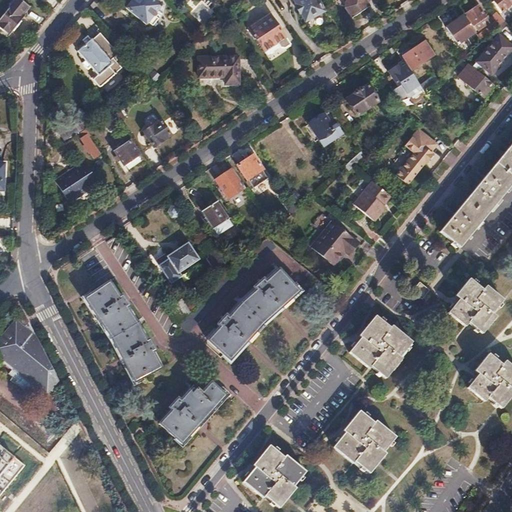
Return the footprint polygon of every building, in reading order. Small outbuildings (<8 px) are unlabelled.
[(10,6),(0,18),(0,27),(10,35),(25,15),(24,15),(30,7),(21,0),(12,0),(9,5),(10,6)] [(154,0),(132,0),(126,9),(148,27),(163,8),(154,0)] [(292,0),(305,22),(324,12),(317,0),(292,0)] [(346,0),(345,8),(353,18),(370,7),(367,2),(365,0),(346,0)] [(511,0),(492,0),(502,12),(511,4),(511,0)] [(205,23),(213,9),(198,1),(191,16),(205,23)] [(478,6),(466,14),(475,27),(486,20),(485,18),(486,17),(478,6)] [(491,25),(479,37),(482,42),(504,21),(496,12),(490,17),(493,21),(490,23),(491,25)] [(270,15),(248,29),(254,39),(255,38),(264,51),(277,42),(280,47),(285,47),(289,44),(270,15)] [(463,16),(446,27),(458,45),(476,33),(463,16)] [(91,40),(77,52),(85,60),(81,63),(83,66),(85,69),(88,70),(91,68),(97,76),(92,80),(99,88),(120,69),(113,60),(118,55),(100,34),(92,41),(91,40)] [(477,35),(474,38),(478,45),(482,42),(479,37),(477,35)] [(511,47),(498,36),(477,63),(492,75),(511,50),(511,47)] [(424,43),(403,58),(412,71),(433,57),(424,43)] [(204,55),(202,76),(228,79),(228,86),(242,88),(245,60),(204,55)] [(388,74),(383,77),(403,107),(424,93),(420,88),(403,61),(386,72),(388,74)] [(468,64),(458,77),(480,95),(485,89),(488,92),(494,85),(468,64)] [(431,77),(420,88),(424,93),(425,94),(442,78),(432,67),(427,72),(431,77)] [(351,101),(348,102),(358,117),(379,103),(367,85),(349,98),(351,101)] [(485,89),(480,95),(484,98),(488,92),(485,89)] [(113,113),(102,121),(109,133),(116,128),(115,127),(120,123),(113,113)] [(324,114),(308,124),(322,147),(342,135),(328,113),(324,115),(324,114)] [(161,121),(144,133),(154,147),(170,136),(161,121)] [(80,123),(60,134),(64,141),(84,130),(80,123)] [(413,153),(396,174),(407,184),(428,159),(429,159),(433,154),(430,153),(437,144),(418,129),(405,146),(413,153)] [(86,130),(80,133),(83,138),(81,139),(94,159),(100,154),(88,137),(90,135),(88,130),(87,131),(86,130)] [(129,141),(114,152),(124,167),(139,156),(129,141)] [(511,143),(440,232),(459,249),(511,184),(511,143)] [(360,153),(353,159),(358,162),(364,157),(360,153)] [(253,156),(237,167),(247,182),(249,180),(254,187),(267,178),(263,171),(253,156)] [(353,159),(345,166),(348,171),(358,162),(353,159)] [(83,162),(54,180),(68,202),(97,184),(83,162)] [(232,169),(216,180),(228,199),(245,188),(232,169)] [(373,183),(357,202),(377,218),(385,207),(383,205),(390,197),(373,183)] [(216,201),(202,210),(214,228),(228,219),(216,201)] [(169,202),(168,210),(172,218),(180,219),(182,211),(177,204),(169,202)] [(357,202),(354,206),(374,222),(377,218),(357,202)] [(327,217),(306,244),(328,262),(340,247),(345,251),(354,239),(327,217)] [(263,254),(273,248),(268,241),(258,246),(263,254)] [(187,244),(168,257),(179,273),(198,260),(187,244)] [(213,246),(205,252),(208,257),(206,259),(215,272),(226,265),(213,246)] [(220,328),(208,341),(230,361),(263,325),(299,291),(278,269),(265,281),(263,279),(254,288),(256,290),(242,304),(228,318),(226,317),(218,326),(220,328)] [(459,298),(448,312),(466,326),(469,322),(483,333),(497,316),(492,312),(503,298),(486,284),(483,288),(469,277),(455,294),(459,298)] [(110,282),(84,299),(111,339),(135,383),(161,368),(153,353),(156,351),(150,339),(147,341),(138,324),(127,308),(129,306),(122,295),(120,297),(110,282)] [(419,283),(412,292),(422,299),(429,290),(419,283)] [(182,299),(166,310),(174,322),(179,326),(191,312),(182,299)] [(23,312),(0,340),(0,360),(12,370),(9,374),(17,380),(15,383),(40,403),(47,395),(48,396),(58,383),(59,382),(23,312)] [(361,338),(349,353),(369,369),(371,367),(385,379),(402,358),(400,357),(412,342),(392,326),(390,328),(375,316),(359,336),(361,338)] [(478,375),(468,388),(485,402),(488,398),(501,409),(511,395),(511,389),(511,388),(511,386),(511,366),(505,361),(502,365),(488,354),(474,372),(478,375)] [(171,410),(159,424),(182,444),(229,392),(223,387),(220,391),(210,382),(201,392),(196,388),(195,390),(192,387),(180,400),(178,398),(169,408),(171,410)] [(345,433),(333,447),(353,464),(355,462),(369,474),(386,453),(383,451),(395,437),(375,421),(374,423),(359,411),(343,431),(345,433)] [(81,443),(77,446),(83,459),(88,457),(81,443)] [(0,475),(14,459),(0,447),(0,475)] [(254,468),(243,482),(263,499),(265,497),(279,509),(295,488),(293,487),(305,472),(285,456),(283,458),(268,447),(252,467),(254,468)]
